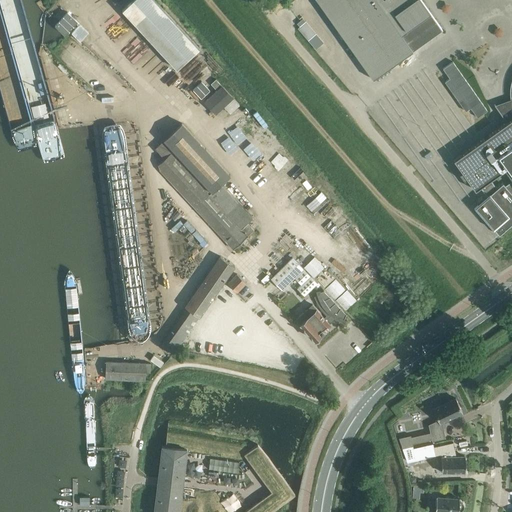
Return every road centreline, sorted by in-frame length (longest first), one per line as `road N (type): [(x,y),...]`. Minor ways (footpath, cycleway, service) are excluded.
road 1 (unclassified): [(508,295),(258,0)]
road 2 (track): [(477,253),(395,213),(208,0)]
road 3 (tertiary): [(324,511),(345,437),(363,406),(508,295)]
road 4 (unknown): [(363,100),(445,45),(481,97)]
road 5 (residential): [(494,511),(496,404),(511,389)]
